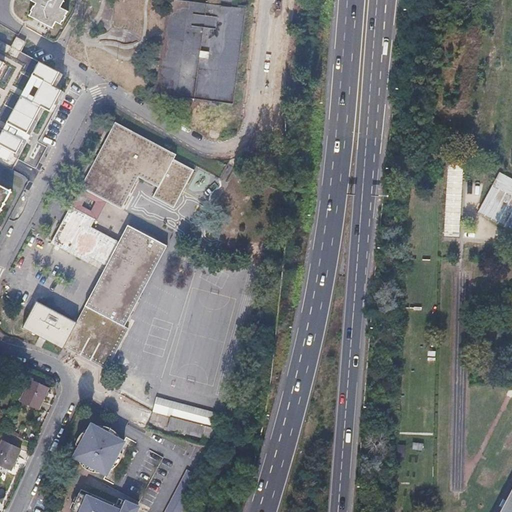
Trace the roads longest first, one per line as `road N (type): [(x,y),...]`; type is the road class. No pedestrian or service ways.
road 1 (motorway): [(353,0),(319,294),(263,511)]
road 2 (motorway): [(338,511),(380,0)]
road 3 (residential): [(266,0),(243,133),(223,148),(201,147),(103,92),(85,99),(0,259)]
road 4 (residential): [(16,511),(64,403),(64,381),(54,367),(0,350)]
